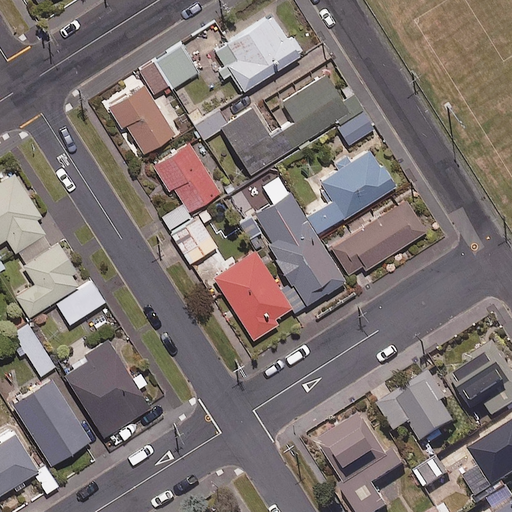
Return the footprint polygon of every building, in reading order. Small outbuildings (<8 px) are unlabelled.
[(242,91),(298,56),(297,53),(302,50),(293,36),(288,39),(272,14),(216,50),(224,63),(214,69),(221,80),(231,74),(242,91)] [(198,71),(181,44),(139,70),(153,93),(169,84),(171,88),(198,71)] [(221,128),(250,174),(338,119),(340,122),(363,108),(352,92),(341,99),(326,75),(282,102),(294,121),(271,136),(253,107),(221,128)] [(175,135),(145,86),(109,108),(121,128),(125,126),(142,155),(175,135)] [(228,123),(218,109),(194,125),(204,139),(228,123)] [(362,110),(336,126),(347,146),(374,130),(362,110)] [(182,204),(188,212),(220,192),(189,142),(153,165),(168,189),(172,187),(182,204)] [(394,187),(372,150),(351,162),(347,155),(335,163),(339,170),(321,181),(333,201),(307,216),(317,233),(394,187)] [(44,236),(45,236),(35,220),(41,216),(14,174),(0,183),(0,242),(6,238),(16,254),(18,253),(44,236)] [(344,282),(279,174),(261,185),(272,204),(243,222),(260,251),(267,247),(288,282),(281,287),(296,311),(344,282)] [(332,247),(349,275),(362,266),(364,270),(426,232),(406,201),(332,247)] [(188,212),(182,204),(161,217),(170,230),(191,217),(188,212)] [(190,263),(216,246),(202,225),(213,219),(207,210),(171,233),(190,263)] [(25,264),(51,247),(44,236),(18,253),(25,264)] [(51,247),(25,264),(35,279),(13,293),(29,318),(77,287),(70,276),(76,272),(58,243),(51,247)] [(212,277),(253,339),(278,323),(276,319),(292,308),(254,250),(212,277)] [(105,301),(91,280),(55,303),(68,324),(105,301)] [(27,323),(13,332),(19,342),(12,347),(20,358),(26,354),(40,375),(54,366),(27,323)] [(131,376),(107,340),(84,355),(87,360),(64,375),(103,436),(150,406),(139,388),(146,383),(138,371),(131,376)] [(449,372),(479,419),(492,411),(495,417),(511,405),(511,369),(496,343),(449,372)] [(448,399),(430,373),(379,407),(397,433),(411,424),(425,445),(456,424),(442,403),(448,399)] [(90,440),(51,379),(12,405),(51,465),(90,440)] [(340,484),(338,486),(353,511),(384,511),(389,509),(376,487),(406,468),(396,450),(388,455),(363,414),(316,443),(340,484)] [(511,425),(469,453),(479,468),(470,474),(468,471),(462,474),(479,501),(511,479),(511,425)] [(0,495),(13,487),(16,492),(26,485),(22,480),(33,474),(44,493),(58,486),(44,462),(38,466),(36,467),(14,434),(0,442),(0,495)] [(449,475),(439,460),(419,473),(429,488),(449,475)] [(511,494),(509,489),(491,500),(499,511),(511,504),(511,494)]
